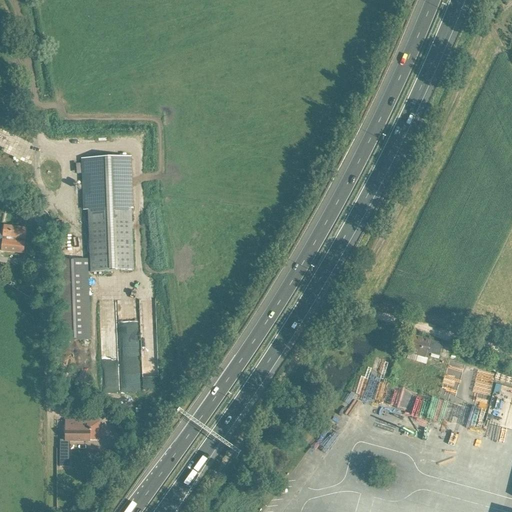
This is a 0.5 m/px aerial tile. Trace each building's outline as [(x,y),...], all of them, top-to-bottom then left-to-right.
[(90,259),(91,272),(133,271),(131,208),(133,208),(131,157),(83,159),(85,210),(88,210),(90,259)] [(25,229),(4,226),(2,251),(23,253),(25,229)] [(91,272),(90,259),(57,261),(60,325),(57,325),(57,328),(60,328),(60,341),(90,340),(88,272),(91,272)] [(439,356),(442,344),(414,336),(407,359),(426,364),(429,353),(439,356)] [(66,421),(65,440),(99,440),(99,421),(66,421)] [(122,425),(115,431),(123,441),(130,435),(122,425)]
